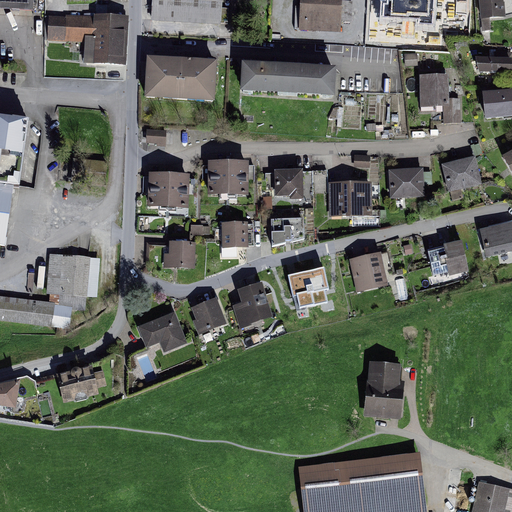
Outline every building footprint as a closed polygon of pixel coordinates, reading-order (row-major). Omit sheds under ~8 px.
[(0,0),(0,14),(29,15),(29,8),(29,0),(0,0)] [(217,0),(147,0),(146,27),(216,31),(217,0)] [(337,0),(297,0),(295,33),(335,35),(337,0)] [(392,0),(368,0),(366,32),(414,35),(415,12),(392,11),(392,0)] [(423,0),(422,33),(455,34),(457,0),(423,0)] [(503,21),(501,0),(479,0),(473,1),(475,23),(503,21)] [(89,43),(90,21),(48,19),(47,42),(89,43)] [(125,67),(126,23),(90,21),(89,43),(88,65),(125,67)] [(509,77),(509,64),(475,64),(475,77),(509,77)] [(286,98),(287,73),(240,70),(238,96),(286,98)] [(144,101),(178,104),(180,74),(146,71),(144,101)] [(333,101),(335,76),(287,73),(286,98),(333,101)] [(178,104),(212,106),(214,76),(180,74),(178,104)] [(448,104),(448,81),(419,81),(419,111),(443,111),(443,126),(460,126),(460,104),(448,104)] [(511,123),(511,96),(511,95),(482,97),(483,125),(511,123)] [(0,251),(6,253),(22,130),(0,126),(0,251)] [(147,129),(147,146),(167,146),(167,130),(147,129)] [(511,183),(511,155),(499,161),(510,184),(511,183)] [(355,156),(355,167),(371,167),(371,156),(355,156)] [(448,196),(483,187),(476,161),(442,170),(448,196)] [(206,197),(248,197),(248,170),(206,169),(206,197)] [(392,203),(425,199),(423,170),(389,174),(392,203)] [(290,203),(303,203),(302,175),(275,176),(276,200),(290,200),(290,203)] [(145,213),(189,213),(189,181),(145,181),(145,213)] [(332,217),(370,218),(371,189),(332,188),(332,217)] [(266,242),(302,242),(302,224),(267,223),(266,242)] [(511,225),(480,233),(486,259),(511,253),(511,225)] [(204,235),(204,226),(192,226),(192,235),(204,235)] [(221,250),(249,250),(249,227),(220,227),(221,250)] [(471,270),(464,245),(429,255),(436,281),(471,270)] [(164,271),(193,271),(194,249),(165,249),(164,271)] [(390,287),(383,257),(349,265),(357,295),(390,287)] [(96,300),(99,263),(51,259),(48,296),(96,300)] [(40,289),(47,289),(48,268),(40,268),(40,289)] [(323,299),(316,272),(281,281),(287,308),(323,299)] [(270,321),(259,290),(231,300),(242,331),(270,321)] [(227,328),(216,301),(190,312),(200,338),(227,328)] [(186,345),(175,316),(138,331),(146,350),(159,345),(163,354),(186,345)] [(366,415),(396,418),(401,370),(371,366),(366,415)] [(92,378),(90,371),(58,380),(64,405),(97,397),(95,391),(104,389),(100,375),(92,378)] [(0,409),(16,412),(19,385),(2,390),(0,389),(0,409)] [(423,511),(417,459),(301,473),(305,511),(423,511)] [(511,511),(511,493),(478,485),(471,511),(511,511)]
